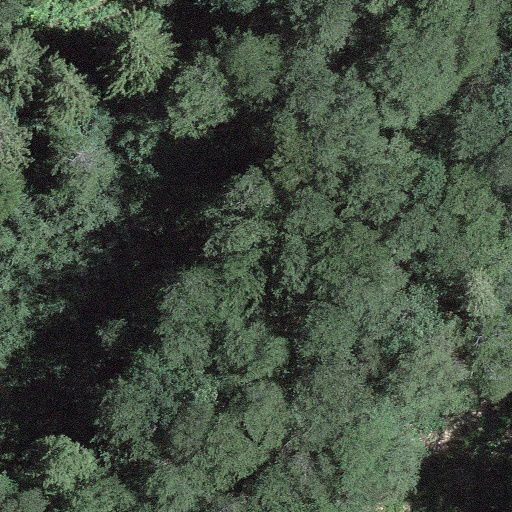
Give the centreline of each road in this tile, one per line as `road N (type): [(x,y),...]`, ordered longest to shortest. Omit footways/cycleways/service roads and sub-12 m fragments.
road 1 (track): [(383,511),(511,383)]
road 2 (track): [(145,0),(0,57)]
